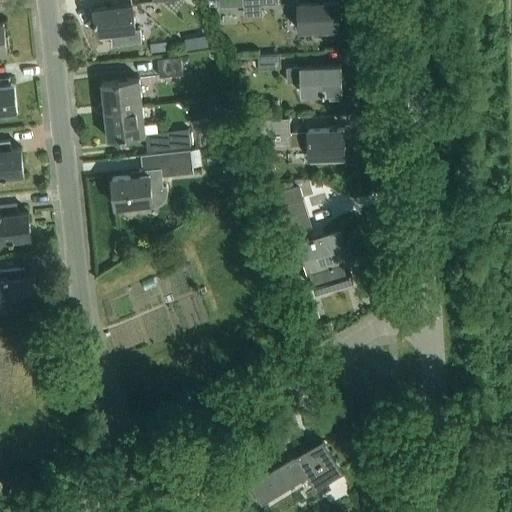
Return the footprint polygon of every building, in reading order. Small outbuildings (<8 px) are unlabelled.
[(299,29),(339,27),(338,0),(331,0),(298,1),(299,29)] [(95,9),(98,34),(112,33),(113,46),(143,43),(141,29),(135,30),(133,5),(95,9)] [(283,55),(261,55),(261,69),(284,69),(283,55)] [(182,56),(158,59),(160,77),(184,74),(182,56)] [(302,65),(286,66),(286,80),(302,79),(303,93),(343,92),(341,63),(302,65)] [(0,117),(15,116),(11,77),(0,78),(0,117)] [(102,81),(105,110),(143,106),(140,77),(102,81)] [(145,126),(143,106),(105,110),(108,139),(145,135),(147,151),(191,146),(189,129),(160,132),(160,125),(145,126)] [(270,146),(291,145),(290,131),(290,117),(257,119),(258,128),(270,146)] [(344,128),(297,130),(290,130),(291,142),(310,141),(310,158),(346,156),(344,128)] [(0,141),(0,176),(25,173),(22,147),(11,149),(10,140),(0,141)] [(246,149),(229,151),(230,160),(247,158),(246,149)] [(140,170),(141,174),(113,177),(116,207),(151,203),(151,206),(156,206),(160,205),(164,203),(167,199),(168,196),(169,193),(168,186),(165,186),(164,178),(196,174),(194,150),(164,153),(165,167),(140,170)] [(307,200),(284,206),(289,224),(312,218),(307,200)] [(17,204),(0,205),(0,240),(32,237),(29,211),(18,212),(17,204)] [(355,276),(341,229),(302,241),(317,288),(355,276)] [(25,269),(0,271),(0,294),(1,306),(41,302),(38,276),(26,277),(25,269)] [(316,490),(342,474),(322,441),(296,457),(297,458),(250,486),(262,505),(308,477),(316,490)]
